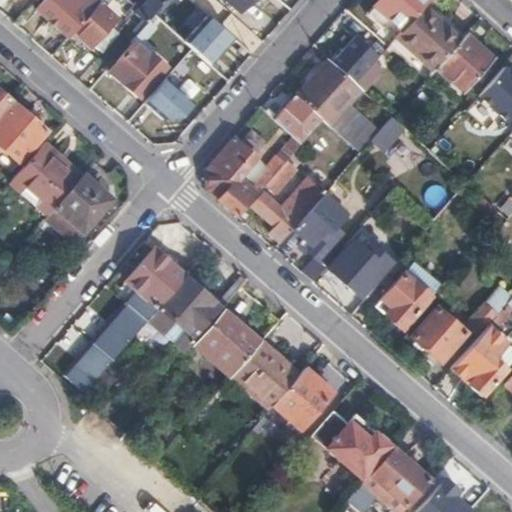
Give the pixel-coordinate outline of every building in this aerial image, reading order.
[(44,0),(35,10),(65,37),(71,32),(88,12),(76,3),(75,2),(73,0),(44,0)] [(71,32),(97,55),(117,32),(108,24),(115,16),(104,6),(108,0),(98,0),(88,12),(71,32)] [(78,0),(76,3),(88,12),(98,0),(78,0)] [(165,0),(146,0),(136,12),(146,22),(148,20),(165,0)] [(225,0),(236,9),(243,0),(225,0)] [(425,0),(376,0),(365,13),(380,26),(388,18),(399,29),(422,4),(425,0)] [(422,4),(399,29),(395,34),(433,67),(460,37),(422,4)] [(209,63),(232,36),(206,13),(183,39),(209,63)] [(141,28),(130,40),(132,42),(147,56),(149,53),(153,49),(144,40),(156,26),(148,20),(146,22),(141,28)] [(433,67),(426,75),(438,86),(445,77),(462,92),(493,57),(466,31),(460,37),(433,67)] [(355,35),(332,62),(353,82),(363,71),(373,59),(377,55),(355,35)] [(147,56),(132,42),(108,70),(139,96),(164,67),(149,53),(147,56)] [(327,58),(295,94),(322,118),(359,151),(373,135),(378,130),(348,102),(360,88),(353,82),(332,62),(327,58)] [(363,71),(353,82),(360,88),(361,89),(381,67),(373,59),(363,71)] [(511,75),(503,66),(477,95),(507,122),(511,115),(511,75)] [(165,77),(143,101),(162,118),(180,115),(193,101),(165,77)] [(272,118),(274,119),(292,135),(300,142),(322,118),(295,94),(294,93),(282,106),(272,118)] [(14,105),(0,119),(0,146),(17,163),(45,132),(14,105)] [(378,130),(373,135),(384,146),(397,131),(386,120),(378,130)] [(292,135),(275,154),(283,161),(291,153),(300,142),(292,135)] [(257,158),(233,137),(204,169),(206,190),(236,216),(253,196),(237,181),(257,158)] [(422,158),(429,150),(416,139),(410,147),(422,158)] [(40,146),(9,182),(45,215),(54,206),(77,180),(40,146)] [(283,161),(272,174),(281,183),(300,161),(291,153),(283,161)] [(368,153),(344,181),(365,199),(389,171),(368,153)] [(249,183),(258,190),(272,174),(283,161),(275,154),(249,183)] [(267,232),(279,243),(292,228),(320,196),(325,191),(308,176),(278,208),(262,193),(250,206),(273,226),(267,232)] [(107,199),(80,177),(77,180),(54,206),(77,227),(81,230),(107,199)] [(497,209),(477,191),(467,202),(487,220),(497,209)] [(298,243),(316,258),(326,267),(342,247),(326,233),(342,215),(320,196),(292,228),(303,237),(298,243)] [(45,215),(43,217),(68,238),(77,227),(54,206),(45,215)] [(347,243),(351,238),(367,219),(357,210),(337,234),(347,243)] [(342,247),(326,267),(359,295),(388,262),(369,244),(363,250),(351,238),(347,243),(342,247)] [(157,307),(185,275),(154,248),(125,281),(138,292),(157,307)] [(316,258),(302,273),(313,282),(320,275),(326,267),(316,258)] [(213,300),(185,275),(157,307),(185,332),(213,300)] [(402,275),(376,305),(400,327),(426,297),(402,275)] [(477,335),(486,325),(495,315),(511,296),(497,286),(465,323),(477,335)] [(138,292),(125,306),(144,322),(157,307),(138,292)] [(441,292),(432,303),(435,306),(410,336),(426,351),(432,344),(445,355),(464,331),(442,311),(451,301),(441,292)] [(511,294),(511,296),(495,315),(502,321),(511,310),(511,294)] [(65,376),(83,392),(116,354),(144,322),(125,306),(65,376)] [(221,308),(191,344),(229,377),(232,375),(259,342),(258,341),(221,308)] [(470,376),(465,382),(481,395),(504,368),(488,353),(500,338),(486,325),(477,335),(453,362),(470,376)] [(232,375),(267,408),(270,405),(297,375),(259,342),(232,375)] [(432,344),(426,351),(438,362),(445,355),(432,344)] [(453,362),(449,368),(465,382),(470,376),(453,362)] [(297,375),(270,405),(299,430),(331,393),(303,369),(297,375)] [(331,411),(309,436),(361,481),(390,449),(392,446),(373,431),(367,437),(347,420),(345,422),(331,411)] [(361,481),(359,483),(384,504),(391,497),(405,509),(411,502),(430,481),(392,446),(390,449),(361,481)] [(467,511),(469,510),(454,495),(458,490),(446,478),(422,505),(429,511),(467,511)] [(356,484),(340,507),(346,511),(362,511),(374,497),(356,484)] [(391,497),(384,504),(393,511),(402,511),(405,509),(391,497)]
